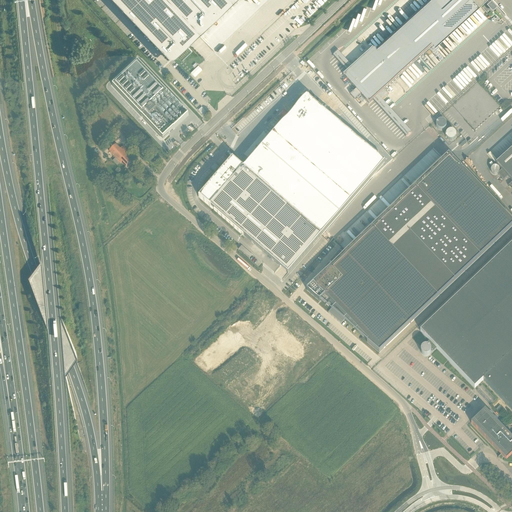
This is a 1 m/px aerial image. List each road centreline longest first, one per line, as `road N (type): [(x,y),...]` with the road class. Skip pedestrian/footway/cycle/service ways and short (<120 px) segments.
road 1 (tertiary): [(406,408),(158,185),(184,150),(342,0)]
road 2 (motorway): [(66,511),(21,0)]
road 3 (motorway): [(101,491),(96,323),(30,0)]
road 4 (motorway): [(101,491),(83,399),(17,224),(0,141)]
road 5 (motorway): [(41,511),(0,205)]
road 6 (track): [(52,0),(97,221)]
